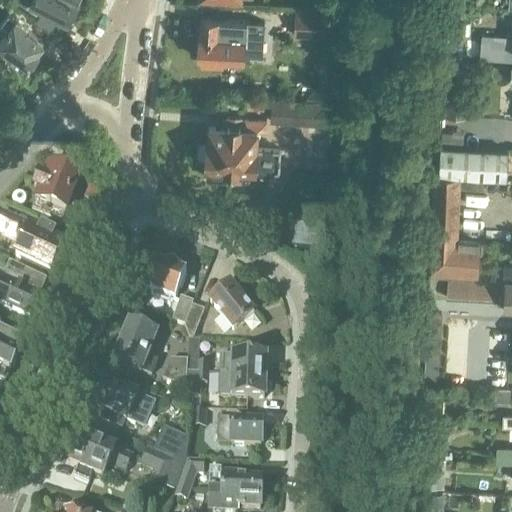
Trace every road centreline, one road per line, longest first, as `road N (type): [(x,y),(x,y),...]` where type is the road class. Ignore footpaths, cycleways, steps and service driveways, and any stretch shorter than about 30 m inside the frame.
road 1 (residential): [(298,511),(298,290),(130,171)]
road 2 (residential): [(6,511),(114,234),(130,171)]
road 3 (residential): [(72,108),(135,0)]
road 4 (residential): [(138,122),(153,0)]
